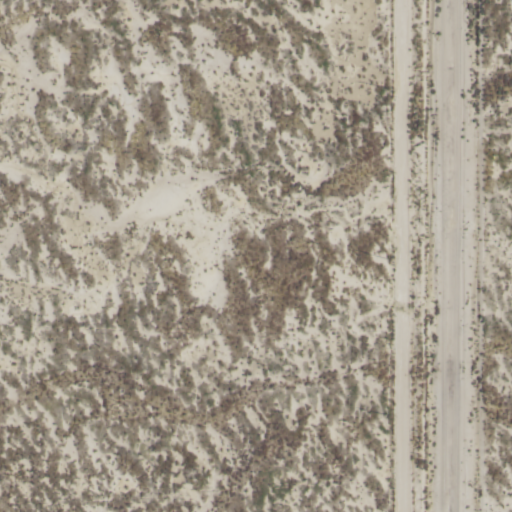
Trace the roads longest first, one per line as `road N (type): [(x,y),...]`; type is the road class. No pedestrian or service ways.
road 1 (residential): [(398,511),(397,0)]
road 2 (residential): [(453,511),(453,0)]
